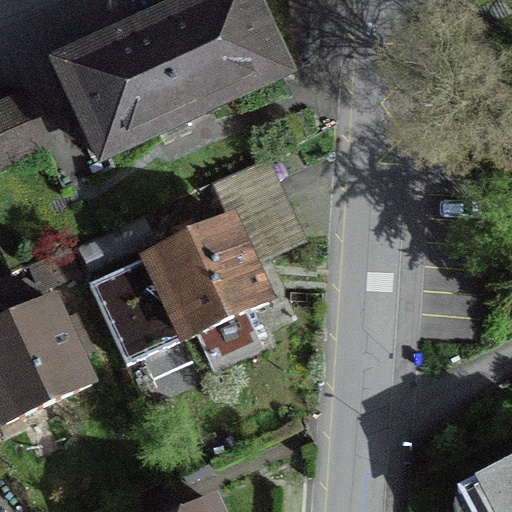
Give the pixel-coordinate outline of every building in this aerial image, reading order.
[(212,0),(57,72),(99,163),(281,79),(244,0),(212,0)] [(0,109),(0,170),(45,150),(22,99),(0,109)] [(123,372),(264,308),(226,225),(86,291),(123,372)] [(64,251),(28,268),(40,295),(76,277),(64,251)] [(86,390),(48,307),(0,328),(0,420),(4,428),(86,390)] [(511,511),(511,466),(456,496),(464,511),(511,511)]
